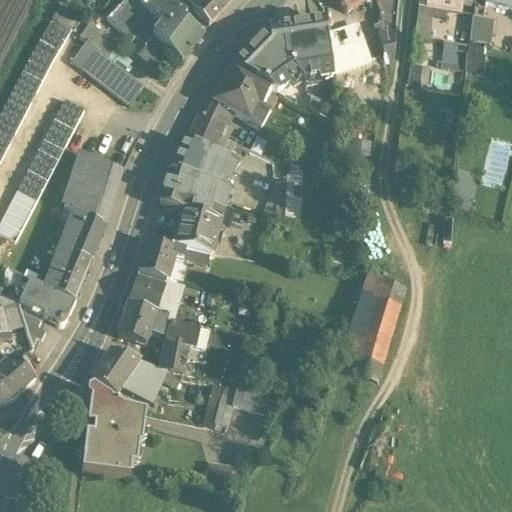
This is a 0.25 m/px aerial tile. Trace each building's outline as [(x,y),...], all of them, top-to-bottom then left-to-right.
[(146,0),(138,10),(138,11),(145,17),(157,3),(154,0),(146,0)] [(159,0),(158,2),(180,21),(188,11),(180,0),(159,0)] [(230,6),(224,0),(180,0),(188,11),(193,18),(207,31),(230,6)] [(334,0),(345,17),(366,4),(363,0),(334,0)] [(375,0),(376,3),(380,14),(378,30),(381,39),(396,34),(399,0),(375,0)] [(462,0),(427,0),(426,10),(460,14),(462,0)] [(500,0),(486,0),(485,5),(499,8),(500,0)] [(138,10),(129,1),(106,25),(119,37),(124,32),(144,50),(151,42),(152,42),(160,31),(145,17),(138,11),(138,10)] [(158,2),(157,2),(157,3),(145,17),(161,31),(160,31),(152,42),(167,56),(180,69),(200,42),(181,28),(184,24),(180,21),(158,2)] [(474,38),(493,43),(497,21),(478,17),(474,38)] [(267,34),(230,73),(270,94),(275,97),(298,81),(303,86),(332,81),(332,78),(327,55),(325,37),(323,24),(267,34)] [(80,26),(71,39),(78,44),(87,32),(80,26)] [(357,26),(325,37),(327,55),(332,78),(371,64),(357,26)] [(51,30),(0,124),(0,165),(66,38),(51,30)] [(115,52),(87,32),(78,44),(85,49),(106,64),(115,52)] [(381,39),(378,40),(382,58),(380,59),(383,66),(392,64),(396,34),(381,39)] [(151,42),(144,50),(136,60),(152,74),(167,56),(152,42),(151,42)] [(469,47),(444,44),(441,68),(466,72),(469,47)] [(106,64),(85,49),(70,69),(128,112),(142,92),(106,64)] [(270,94),(230,73),(212,109),(229,118),(248,128),(252,119),(263,124),(268,115),(261,111),(270,94)] [(65,104),(15,197),(34,207),(84,114),(65,104)] [(212,109),(205,124),(198,120),(185,147),(190,149),(226,165),(229,160),(231,156),(234,149),(219,142),(229,118),(212,109)] [(226,165),(189,149),(190,149),(185,147),(171,177),(190,182),(180,215),(181,215),(219,226),(220,226),(228,195),(225,194),(235,169),(231,167),(227,165),(226,165)] [(121,178),(82,159),(64,212),(72,216),(73,215),(104,233),(121,178)] [(171,177),(169,176),(158,210),(180,216),(180,215),(190,182),(171,177)] [(34,207),(15,197),(0,226),(0,240),(13,247),(34,207)] [(72,216),(43,293),(73,307),(90,267),(104,233),(73,215),(72,216)] [(219,226),(181,215),(171,252),(208,260),(210,260),(219,226)] [(169,254),(147,247),(137,279),(164,287),(165,287),(172,263),(180,265),(183,255),(171,252),(170,252),(169,254)] [(208,260),(183,255),(180,265),(205,271),(208,260)] [(29,286),(0,271),(0,275),(2,285),(5,300),(12,297),(16,311),(18,309),(29,286)] [(164,287),(137,279),(135,285),(162,293),(164,287)] [(366,281),(356,320),(347,340),(337,375),(376,388),(404,294),(366,281)] [(5,300),(4,300),(2,285),(0,285),(0,338),(23,332),(16,311),(12,297),(5,300)] [(162,293),(135,285),(127,309),(166,322),(165,324),(169,325),(175,327),(180,307),(179,306),(180,300),(168,297),(170,289),(165,287),(164,287),(162,293)] [(43,293),(29,286),(18,309),(44,321),(45,320),(55,325),(54,327),(55,329),(56,331),(57,332),(59,332),(61,332),(63,331),(64,330),(75,308),(73,307),(43,293)] [(184,292),(170,289),(168,297),(180,300),(182,292),(184,292)] [(184,292),(182,292),(180,300),(179,306),(180,307),(193,310),(194,306),(203,308),(205,296),(184,292)] [(166,322),(127,309),(116,342),(144,351),(148,339),(160,343),(165,324),(166,322)] [(169,325),(168,331),(196,337),(197,332),(189,331),(169,325)] [(196,337),(168,331),(163,356),(156,355),(155,360),(162,361),(159,374),(165,376),(181,379),(183,367),(203,371),(207,350),(209,350),(212,336),(197,332),(196,337)] [(220,338),(212,336),(209,350),(217,352),(220,338)] [(151,371),(109,357),(90,385),(115,402),(120,395),(150,409),(165,376),(159,374),(151,372),(151,371)] [(0,372),(0,409),(12,405),(34,386),(14,362),(0,372)] [(228,386),(219,409),(214,429),(226,432),(231,412),(230,412),(237,389),(228,386)] [(282,399),(237,388),(237,389),(230,412),(231,412),(275,422),(282,399)] [(121,413),(91,393),(91,395),(80,477),(128,483),(130,472),(133,452),(140,452),(144,418),(121,413)] [(231,471),(206,468),(203,492),(228,496),(231,471)]
